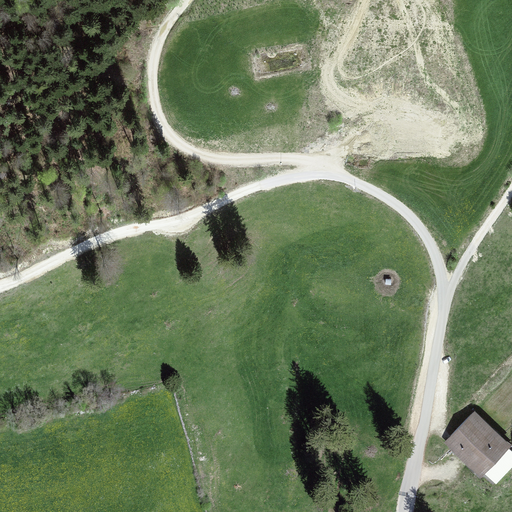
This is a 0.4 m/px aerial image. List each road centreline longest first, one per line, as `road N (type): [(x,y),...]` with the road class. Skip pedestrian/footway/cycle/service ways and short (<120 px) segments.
road 1 (track): [(318,175),(280,178),(180,220),(78,243),(0,291)]
road 2 (track): [(185,0),(158,47),(152,92),(166,130),(197,154),(246,164),(276,160),(318,175)]
road 3 (track): [(437,316),(432,253),(412,223),(353,185),(318,175)]
road 4 (unclassified): [(437,316),(424,424),(402,511)]
road 5 (track): [(437,316),(466,251),(511,181)]
